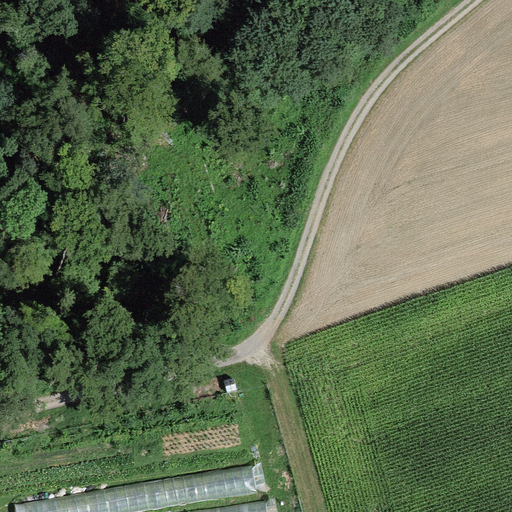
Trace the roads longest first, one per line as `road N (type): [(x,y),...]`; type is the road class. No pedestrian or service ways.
road 1 (track): [(479,0),(366,113),(261,351),(0,411)]
road 2 (track): [(305,511),(261,351)]
